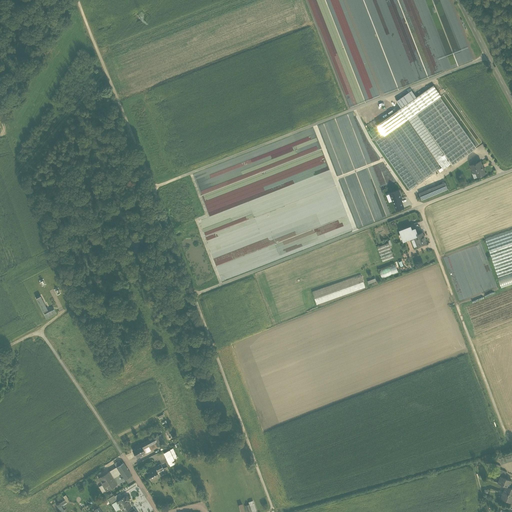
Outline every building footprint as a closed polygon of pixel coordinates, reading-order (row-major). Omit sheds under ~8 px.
[(433,85),(376,123),(384,135),(407,119),(408,119),(416,113),(424,107),(425,107),(433,102),(433,101),(441,96),(433,85)] [(477,147),(441,96),(433,101),(470,153),(477,147)] [(469,153),(433,102),(425,107),(462,159),(469,153)] [(461,159),(424,107),(416,113),(453,165),(461,159)] [(444,154),(416,113),(408,119),(437,160),(437,159),(444,154)] [(407,119),(384,135),(418,183),(442,168),(407,119)] [(418,183),(376,123),(368,129),(410,189),(418,183)] [(242,170),(197,179),(210,245),(237,240),(242,247),(217,252),(215,256),(211,251),(214,264),(218,263),(225,258),(224,254),(231,257),(274,226),(276,239),(291,236),(339,202),(323,205),(324,207),(267,218),(262,211),(260,215),(259,209),(318,197),(331,187),(323,144),(270,154),(276,157),(276,158),(258,172),(240,175),(242,170)] [(444,154),(437,159),(442,167),(449,162),(444,154)] [(480,161),(471,165),(474,173),(476,172),(478,176),(485,174),(480,161)] [(445,182),(433,187),(436,194),(448,189),(445,182)] [(433,187),(427,189),(430,196),(436,194),(433,187)] [(391,193),(397,211),(407,208),(401,189),(391,193)] [(427,189),(419,193),(422,200),(430,196),(427,189)] [(343,226),(349,224),(343,208),(338,210),(341,218),(342,222),(343,226)] [(411,224),(399,229),(404,239),(414,236),(414,235),(418,234),(415,227),(412,227),(411,224)] [(511,229),(486,238),(499,277),(511,272),(511,229)] [(418,234),(414,235),(414,236),(418,245),(426,242),(422,232),(418,234)] [(388,239),(375,244),(382,262),(394,257),(388,239)] [(380,270),(383,277),(398,271),(396,264),(380,270)] [(511,272),(499,277),(502,288),(511,284),(511,272)] [(361,274),(312,291),(317,304),(366,287),(361,274)] [(47,310),(40,296),(36,298),(43,312),(47,310)] [(54,309),(44,314),(46,318),(56,313),(54,309)] [(161,443),(157,436),(152,438),(155,443),(157,447),(162,444),(161,443)] [(155,443),(152,438),(143,442),(146,447),(155,443)] [(143,442),(136,446),(137,448),(132,450),(136,458),(145,453),(142,449),(146,447),(143,442)] [(157,447),(155,443),(146,447),(142,449),(145,453),(157,447)] [(178,459),(173,448),(169,450),(174,461),(178,459)] [(174,461),(169,450),(163,453),(169,464),(174,461)] [(121,464),(116,467),(121,474),(124,479),(131,475),(123,463),(121,464)] [(157,466),(151,469),(152,471),(147,473),(151,481),(165,473),(163,469),(160,464),(157,465),(157,466)] [(121,474),(116,467),(109,471),(113,478),(121,474)] [(121,474),(113,478),(109,471),(98,478),(106,491),(124,479),(121,474)] [(511,480),(501,476),(498,482),(506,485),(509,487),(511,480)] [(511,494),(504,491),(501,497),(511,502),(511,501),(511,494)] [(108,498),(108,499),(111,504),(117,500),(114,495),(113,495),(108,498)] [(126,496),(117,502),(119,505),(117,506),(119,509),(120,508),(123,511),(130,507),(127,501),(129,500),(126,496)] [(65,499),(56,505),(58,508),(67,502),(65,499)] [(255,511),(252,502),(249,503),(249,505),(246,506),(247,511),(250,511),(251,511),(255,511)]
